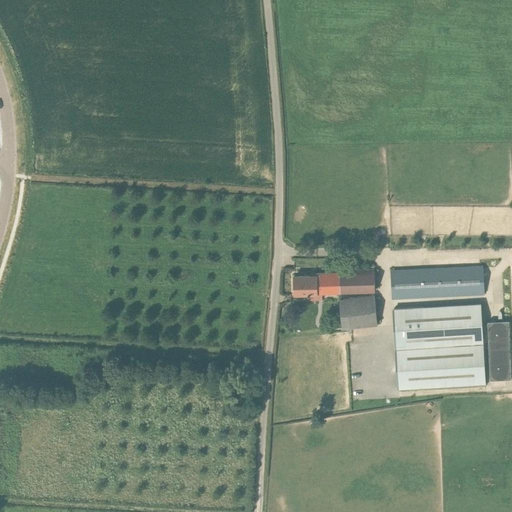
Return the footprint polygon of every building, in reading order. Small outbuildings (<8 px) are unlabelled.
[(393,297),(483,292),(482,268),(392,273),(393,297)] [(375,269),(339,270),(339,273),(340,292),(375,291),(375,269)] [(317,276),(294,276),(295,294),(318,294),(340,292),(339,273),(317,273),(317,276)] [(343,328),(378,325),(375,295),(340,299),(343,328)] [(399,390),(486,385),(481,304),(394,309),(399,390)] [(490,380),(511,379),(510,321),(488,322),(490,380)]
